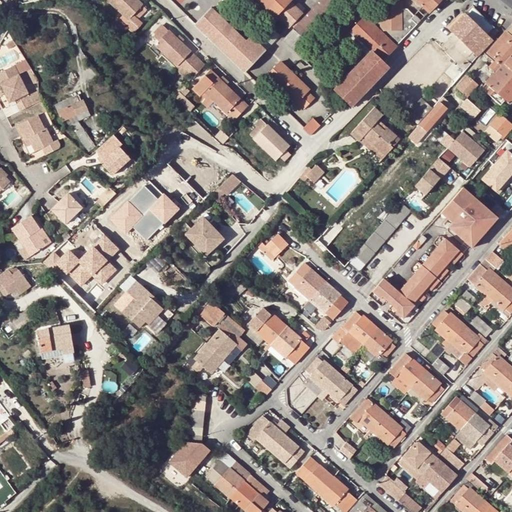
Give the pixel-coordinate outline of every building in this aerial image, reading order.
[(107,0),(122,14),(117,18),(127,28),(131,33),(141,23),(137,19),(146,9),(135,0),(107,0)] [(216,0),(211,6),(217,12),(228,0),(247,0),(254,6),(258,1),(257,0),(216,0)] [(257,0),(258,1),(275,17),(276,15),(288,26),(301,13),(290,2),(291,0),(257,0)] [(319,0),(313,7),(323,16),(338,0),(319,0)] [(349,31),(370,51),(334,89),(344,99),(351,105),(387,67),(380,61),(396,45),(416,24),(410,18),(413,15),(406,9),(401,9),(400,0),(378,0),(379,11),(374,15),(367,15),(366,16),(364,15),(349,31)] [(415,0),(427,12),(439,0),(415,0)] [(197,17),(206,8),(200,2),(191,12),(197,17)] [(251,35),(245,40),(217,12),(211,6),(210,7),(194,24),(244,72),(266,50),(251,35)] [(305,41),(302,38),(323,16),(313,7),(282,39),(299,56),(304,50),(300,46),(305,41)] [(471,7),(464,14),(485,34),(492,27),(471,7)] [(491,40),(485,34),(464,14),(449,30),(454,34),(441,49),(462,69),(469,62),(464,58),(471,51),(473,53),(467,59),(470,61),(491,40)] [(107,24),(119,36),(127,28),(117,18),(116,17),(107,24)] [(483,74),(480,78),(485,82),(511,51),(511,23),(487,52),(495,60),(488,68),(484,64),(479,70),(483,74)] [(203,64),(162,24),(153,33),(155,34),(153,36),(157,41),(154,44),(181,70),(183,69),(191,76),(203,64)] [(12,41),(4,45),(6,50),(14,45),(12,41)] [(246,74),(256,84),(279,61),(268,51),(246,74)] [(511,51),(485,82),(489,85),(484,90),(492,97),(499,104),(504,99),(508,102),(511,97),(511,51)] [(308,89),(280,62),(265,76),(294,104),(297,101),(303,108),(313,98),(306,91),(308,89)] [(8,107),(13,105),(17,112),(40,100),(39,97),(37,95),(36,88),(25,93),(11,66),(0,71),(0,91),(6,104),(8,107)] [(25,72),(31,83),(36,83),(36,80),(29,69),(25,72)] [(188,80),(191,76),(183,69),(181,70),(180,72),(188,80)] [(232,119),(246,104),(224,84),(227,81),(221,75),(218,78),(208,69),(190,87),(199,96),(203,91),(215,102),(232,119)] [(483,74),(479,70),(470,81),(474,85),(475,85),(479,89),(481,87),(485,82),(480,78),(483,74)] [(470,81),(466,77),(456,88),(461,92),(465,88),(470,92),(475,85),(474,85),(470,81)] [(461,92),(466,96),(470,92),(465,88),(461,92)] [(211,106),(215,102),(203,91),(199,96),(211,106)] [(61,121),(67,118),(87,109),(79,94),(54,105),(61,121)] [(440,104),(444,100),(441,97),(424,117),(407,136),(415,143),(425,130),(426,131),(446,108),(440,104)] [(412,106),(423,116),(431,107),(420,97),(412,106)] [(474,117),(479,111),(465,99),(460,105),(474,117)] [(406,114),(417,123),(423,116),(412,106),(406,113),(406,114)] [(385,155),(392,147),(389,144),(396,136),(386,127),(383,130),(374,123),(378,119),(382,115),(373,107),(350,133),(359,140),(363,135),(385,155)] [(89,115),(87,109),(67,118),(70,124),(72,123),(73,124),(77,121),(89,115)] [(44,111),(37,114),(42,126),(49,123),(44,111)] [(489,124),(500,134),(502,136),(503,137),(511,126),(511,124),(499,114),(489,124)] [(19,130),(36,120),(34,115),(16,125),(19,130)] [(301,128),(309,136),(320,125),(312,118),(301,128)] [(285,149),(289,146),(280,138),(260,119),(254,126),(255,127),(249,135),(275,160),(278,157),(283,161),(290,154),(285,149)] [(386,127),(378,119),(374,123),(383,130),(386,127)] [(44,129),(42,130),(36,120),(19,130),(23,139),(26,138),(34,152),(40,149),(43,156),(57,150),(53,142),(52,143),(44,129)] [(95,145),(77,121),(73,124),(70,126),(88,150),(95,145)] [(495,139),(498,137),(500,134),(489,124),(485,130),(495,139)] [(224,143),(230,136),(223,129),(217,136),(224,143)] [(469,164),(483,148),(462,130),(448,146),(469,164)] [(385,155),(363,135),(359,140),(380,159),(385,155)] [(396,136),(389,144),(392,147),(399,138),(396,136)] [(114,151),(117,148),(109,138),(93,152),(102,161),(98,164),(109,176),(125,162),(114,151)] [(497,197),(511,178),(511,156),(500,147),(474,178),(497,197)] [(440,177),(449,166),(438,157),(414,185),(424,194),(439,177),(440,177)] [(316,165),(310,172),(318,179),(323,172),(316,165)] [(313,184),(318,179),(310,172),(305,177),(313,184)] [(230,175),(212,193),(217,198),(223,192),(225,194),(237,182),(230,175)] [(148,179),(142,184),(153,197),(159,192),(148,179)] [(114,216),(146,243),(178,207),(160,192),(155,198),(140,186),(114,216)] [(447,225),(467,243),(475,234),(479,237),(488,227),(484,223),(493,213),(462,186),(440,211),(451,221),(447,225)] [(93,204),(98,209),(111,197),(106,191),(93,204)] [(78,210),(64,195),(48,211),(61,225),(78,210)] [(348,262),(358,271),(410,211),(400,201),(348,262)] [(493,213),(484,223),(488,227),(497,217),(493,213)] [(37,230),(26,216),(9,229),(28,256),(43,246),(33,232),(37,230)] [(203,221),(187,236),(206,257),(222,241),(203,221)] [(421,233),(412,244),(417,248),(426,238),(421,233)] [(479,237),(475,234),(467,243),(471,247),(479,237)] [(275,256),(285,245),(273,235),(263,247),(275,256)] [(118,251),(104,238),(80,262),(69,251),(61,259),(54,252),(42,264),(61,282),(67,276),(81,289),(92,277),(102,287),(117,271),(107,262),(118,251)] [(453,259),(455,261),(461,254),(444,238),(398,290),(383,277),(372,290),(379,297),(381,295),(396,308),(394,310),(402,317),(412,306),(414,308),(420,300),(418,299),(431,285),(433,286),(446,272),(444,270),(453,259)] [(482,306),(504,281),(492,271),(495,267),(486,258),(483,261),(481,265),(482,266),(469,281),(481,291),(474,299),(482,306)] [(296,286),(295,287),(309,300),(325,282),(302,263),(288,279),(296,286)] [(16,287),(21,293),(30,286),(23,278),(15,268),(7,269),(0,274),(0,291),(4,296),(16,287)] [(144,323),(148,326),(163,309),(152,300),(150,298),(152,295),(136,281),(125,292),(126,293),(123,296),(130,303),(121,312),(139,328),(144,323)] [(511,288),(504,281),(482,306),(486,309),(489,305),(488,304),(492,300),(509,315),(511,311),(511,288)] [(325,282),(309,300),(335,321),(349,303),(325,282)] [(211,325),(222,313),(209,301),(198,314),(211,325)] [(15,341),(39,325),(28,309),(4,326),(15,341)] [(271,345),(286,328),(270,315),(269,317),(260,309),(246,326),(270,347),(271,345)] [(450,342),(465,325),(451,313),(449,314),(443,309),(432,323),(437,327),(435,329),(450,342)] [(354,353),(362,344),(377,357),(372,362),(377,367),(384,360),(383,359),(395,346),(394,345),(390,341),(391,340),(362,314),(360,316),(355,311),(341,326),(347,331),(339,341),(354,353)] [(492,329),(477,315),(470,322),(486,336),(491,330),(492,329)] [(324,316),(316,325),(322,330),(327,329),(330,327),(332,324),(324,316)] [(225,359),(235,346),(241,351),(247,344),(223,323),(218,329),(219,330),(207,344),(225,359)] [(61,349),(62,354),(73,352),(71,340),(69,325),(37,331),(41,352),(61,349)] [(450,342),(444,349),(449,353),(450,351),(459,359),(458,360),(465,365),(488,340),(485,337),(479,333),(476,335),(465,325),(450,342)] [(286,328),(271,345),(279,352),(293,364),(308,347),(303,343),(309,336),(303,331),(297,338),(286,328)] [(209,372),(211,374),(225,359),(207,344),(194,359),(195,360),(187,370),(188,372),(201,382),(209,372)] [(265,352),(273,359),(279,352),(271,345),(270,347),(265,352)] [(225,359),(230,363),(241,351),(235,346),(225,359)] [(507,355),(504,352),(505,351),(499,346),(481,366),(486,371),(485,373),(506,391),(511,383),(511,366),(503,359),(507,355)] [(42,357),(62,354),(61,349),(41,352),(42,357)] [(397,372),(396,374),(411,387),(426,370),(411,357),(409,359),(404,354),(393,368),(397,372)] [(311,375),(309,376),(322,388),(337,372),(324,360),(322,362),(317,357),(306,371),(311,375)] [(432,364),(443,374),(449,367),(438,358),(432,364)] [(117,366),(127,374),(133,367),(124,359),(117,366)] [(225,359),(211,374),(217,378),(230,363),(225,359)] [(426,370),(411,387),(426,399),(427,398),(432,402),(444,389),(439,385),(441,383),(426,370)] [(337,372),(322,388),(343,406),(357,389),(337,372)] [(409,390),(411,387),(396,374),(393,377),(409,390)] [(256,387),(266,395),(271,389),(261,381),(256,387)] [(255,388),(265,396),(266,395),(256,387),(255,388)] [(479,408),(484,402),(486,401),(475,391),(469,398),(479,407),(479,408)] [(460,429),(474,412),(455,396),(441,412),(460,429)] [(204,409),(205,401),(190,400),(189,408),(204,409)] [(364,424),(358,431),(366,438),(387,415),(373,402),(371,404),(366,400),(354,413),(359,417),(358,419),(364,424)] [(494,411),(484,402),(479,408),(489,416),(494,411)] [(203,418),(204,409),(189,408),(188,418),(203,418)] [(476,441),(482,446),(497,428),(499,426),(490,419),(489,419),(486,423),(474,412),(460,429),(460,430),(457,434),(462,439),(461,441),(469,449),(476,441)] [(401,421),(409,427),(416,420),(408,413),(401,421)] [(284,434),(290,428),(281,420),(274,426),(270,422),(262,415),(246,434),(254,441),(256,439),(269,450),(284,434)] [(270,422),(274,426),(281,420),(276,415),(270,422)] [(387,443),(393,447),(409,427),(401,421),(398,424),(387,415),(366,438),(367,439),(369,437),(378,445),(382,440),(387,444),(387,443)] [(202,427),(203,418),(188,418),(188,426),(202,427)] [(11,426),(0,434),(0,442),(15,431),(11,426)] [(202,435),(202,427),(188,426),(187,434),(202,435)] [(239,440),(245,435),(240,430),(235,436),(239,440)] [(449,442),(454,436),(449,432),(444,439),(449,442)] [(284,434),(269,450),(284,463),(285,462),(290,467),(303,453),(297,448),(298,446),(284,434)] [(492,465),(496,460),(511,473),(511,471),(511,445),(509,443),(511,440),(507,435),(486,460),(492,465)] [(444,447),(434,438),(428,445),(438,454),(444,447)] [(210,446),(201,441),(186,440),(170,463),(189,476),(210,446)] [(436,457),(416,440),(402,457),(421,474),(436,457)] [(438,454),(457,471),(463,463),(444,447),(438,454)] [(308,457),(295,472),(319,494),(333,477),(339,470),(322,456),(317,463),(314,460),(312,461),(308,457)] [(417,479),(421,474),(402,457),(398,462),(417,479)] [(417,479),(415,481),(418,484),(425,477),(442,492),(456,475),(436,457),(421,474),(417,479)] [(219,460),(205,477),(230,498),(244,481),(249,475),(235,463),(229,469),(219,460)] [(168,486),(170,481),(154,471),(151,476),(168,486)] [(485,492),(491,486),(477,473),(472,479),(485,492)] [(244,481),(262,498),(268,491),(249,475),(244,481)] [(379,484),(397,501),(405,492),(386,476),(379,484)] [(333,506),(335,504),(343,511),(346,511),(357,500),(350,494),(351,492),(333,477),(319,494),(333,506)] [(442,492),(425,477),(418,484),(436,499),(442,492)] [(464,511),(475,511),(486,501),(471,487),(474,485),(468,480),(463,487),(461,486),(455,493),(457,494),(451,500),(464,511)] [(261,511),(269,503),(262,498),(244,481),(230,498),(244,510),(245,509),(248,511),(261,511)] [(363,497),(349,511),(374,511),(368,507),(371,504),(363,497)] [(486,501),(475,511),(494,511),(496,510),(486,501)]
